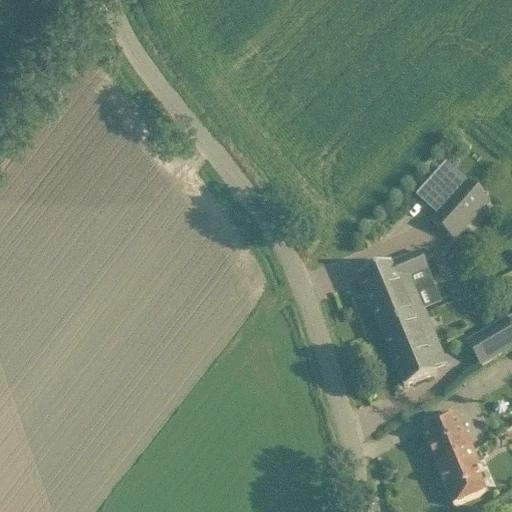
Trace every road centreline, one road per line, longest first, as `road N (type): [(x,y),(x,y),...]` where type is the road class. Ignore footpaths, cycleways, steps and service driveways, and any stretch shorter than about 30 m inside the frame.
road 1 (unclassified): [(363,511),(296,264),(124,37),(110,0)]
road 2 (track): [(0,121),(94,0)]
